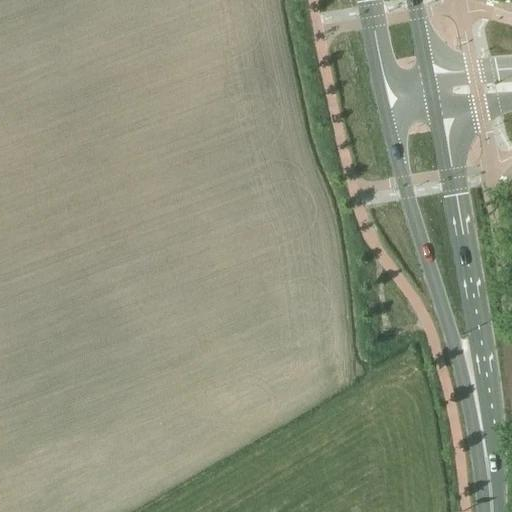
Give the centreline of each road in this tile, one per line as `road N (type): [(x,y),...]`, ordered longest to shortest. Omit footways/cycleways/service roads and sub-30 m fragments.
road 1 (tertiary): [(388,105),(426,265),(480,428)]
road 2 (tertiary): [(480,428),(474,335),(434,109)]
